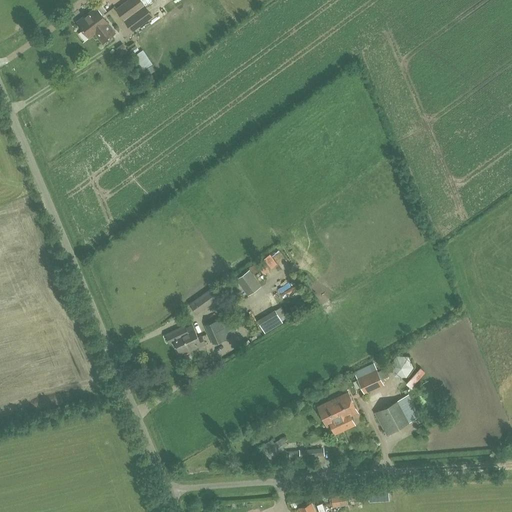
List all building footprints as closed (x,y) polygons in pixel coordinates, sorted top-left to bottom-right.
[(140,0),(128,0),(117,9),(125,21),(133,31),(152,16),(145,6),(140,0)] [(108,23),(96,7),(77,22),(89,38),(95,33),(102,42),(115,32),(108,23)] [(133,48),(137,54),(143,49),(138,44),(133,48)] [(273,253),(260,263),(268,273),(281,262),(273,253)] [(249,270),(238,278),(249,293),(260,285),(249,270)] [(212,287),(189,303),(196,314),(219,298),(212,287)] [(261,318),(283,311),(278,298),(257,306),(261,318)] [(281,311),(262,322),(269,332),(287,321),(281,311)] [(204,325),(213,344),(238,333),(229,314),(204,325)] [(181,355),(205,343),(201,336),(198,337),(192,325),(184,329),(182,326),(166,334),(170,343),(175,341),(181,355)] [(365,394),(383,385),(375,369),(357,378),(365,394)] [(334,405),(345,429),(355,424),(350,415),(358,412),(348,392),(328,401),(330,407),(334,405)] [(403,397),(411,421),(422,417),(414,393),(403,397)] [(330,407),(328,401),(317,406),(327,426),(330,425),(335,434),(345,429),(334,405),(330,407)] [(376,412),(387,434),(409,422),(397,401),(376,412)] [(279,451),(274,443),(264,449),(269,458),(279,451)] [(315,449),(299,450),(300,457),(316,455),(315,449)] [(294,507),(301,505),(298,498),(292,500),(294,507)] [(313,511),(310,503),(300,507),(302,511),(313,511)]
